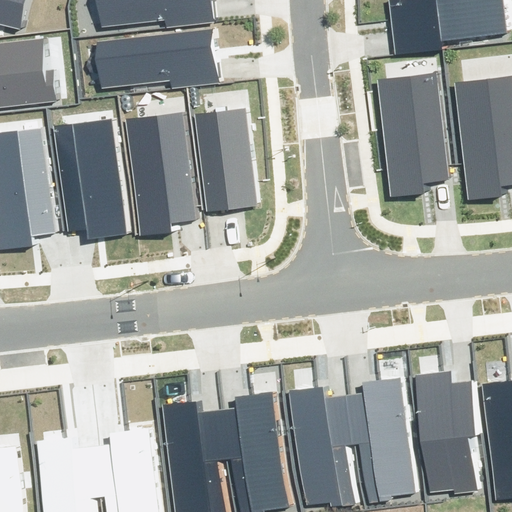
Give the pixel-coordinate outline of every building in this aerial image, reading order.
[(0,0),(0,27),(19,33),(27,0),(0,0)] [(94,0),(97,26),(165,18),(166,26),(214,21),(212,0),(94,0)] [(407,0),(389,3),(396,55),(441,49),(440,42),(501,33),(496,0),(407,0)] [(97,43),(102,87),(170,80),(171,88),(219,83),(214,30),(97,43)] [(0,43),(0,108),(60,102),(56,68),(45,70),(42,39),(0,43)] [(373,81),(388,195),(422,191),(421,182),(446,178),(432,73),(373,81)] [(450,84),(465,198),(499,194),(498,185),(511,182),(511,101),(509,76),(450,84)] [(246,110),(199,115),(210,209),(257,203),(246,110)] [(125,122),(140,236),(174,232),(173,223),(197,219),(184,114),(125,122)] [(93,237),(128,232),(113,117),(54,125),(67,230),(92,227),(93,237)] [(0,131),(0,248),(34,244),(32,235),(57,232),(43,126),(0,131)]
